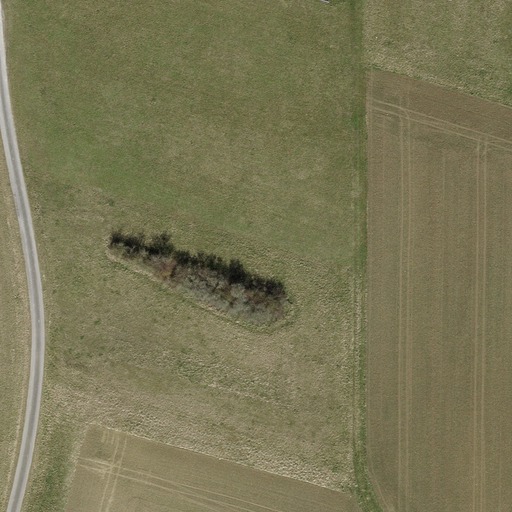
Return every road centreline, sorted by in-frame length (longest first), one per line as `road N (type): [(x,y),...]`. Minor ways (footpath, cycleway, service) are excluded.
road 1 (track): [(0,38),(40,309),(35,402),(12,511)]
road 2 (track): [(376,511),(365,75)]
